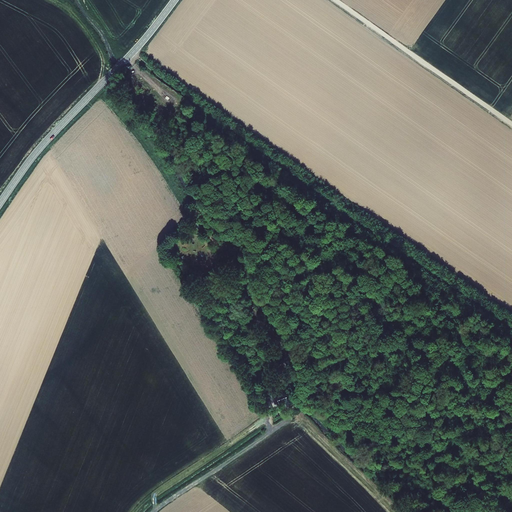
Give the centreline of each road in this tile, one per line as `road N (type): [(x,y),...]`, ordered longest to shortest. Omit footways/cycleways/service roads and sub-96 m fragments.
road 1 (tertiary): [(0,203),(40,146),(174,0)]
road 2 (track): [(334,0),(511,125)]
road 3 (track): [(151,511),(284,423)]
